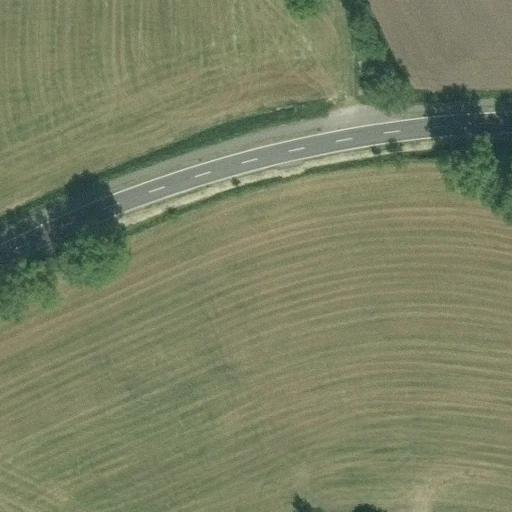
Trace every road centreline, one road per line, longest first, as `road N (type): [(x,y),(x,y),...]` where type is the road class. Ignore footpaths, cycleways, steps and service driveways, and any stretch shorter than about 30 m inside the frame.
road 1 (tertiary): [(511,124),(396,133),(226,170),(0,259)]
road 2 (track): [(345,0),(389,115)]
